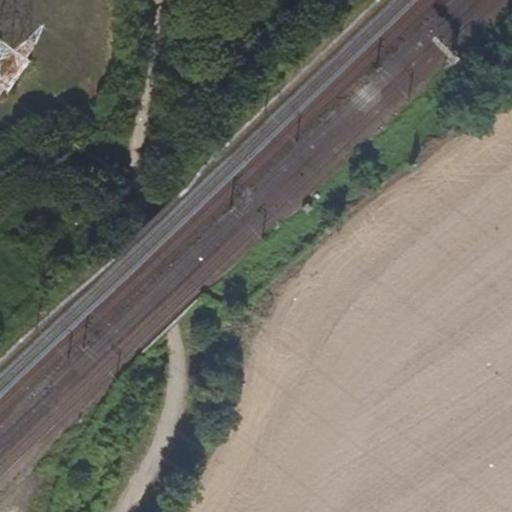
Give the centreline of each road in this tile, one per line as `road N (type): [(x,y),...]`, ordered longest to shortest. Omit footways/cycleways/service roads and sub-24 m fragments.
road 1 (track): [(155,0),(140,133),(171,400),(167,433),(125,511)]
road 2 (unknown): [(145,93),(0,130)]
